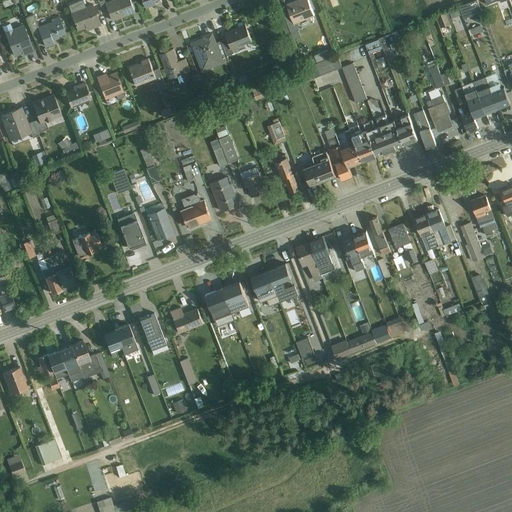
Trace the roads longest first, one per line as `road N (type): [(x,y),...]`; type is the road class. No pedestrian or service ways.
road 1 (secondary): [(511,139),(0,337)]
road 2 (residential): [(237,0),(0,92)]
